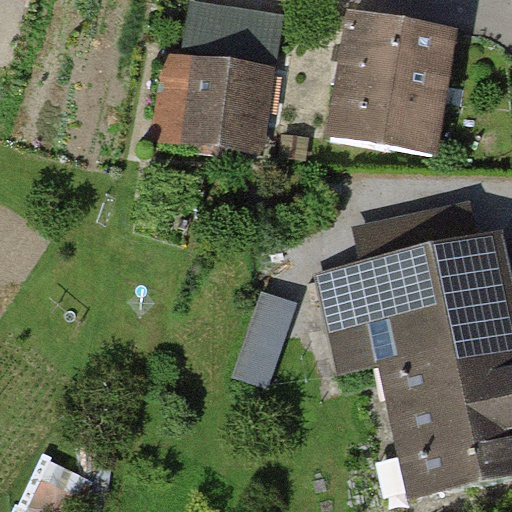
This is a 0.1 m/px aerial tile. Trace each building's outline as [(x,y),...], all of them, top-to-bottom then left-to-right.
[(464,39),(349,27),(335,153),(450,166),(464,39)] [(172,58),(161,156),(276,169),(287,72),(172,58)] [(149,225),(131,271),(168,286),(187,240),(149,225)] [(375,379),(403,503),(511,478),(511,412),(502,370),(511,368),(511,263),(507,243),(327,283),(349,385),(375,379)] [(265,290),(245,371),(279,379),(299,298),(265,290)]
